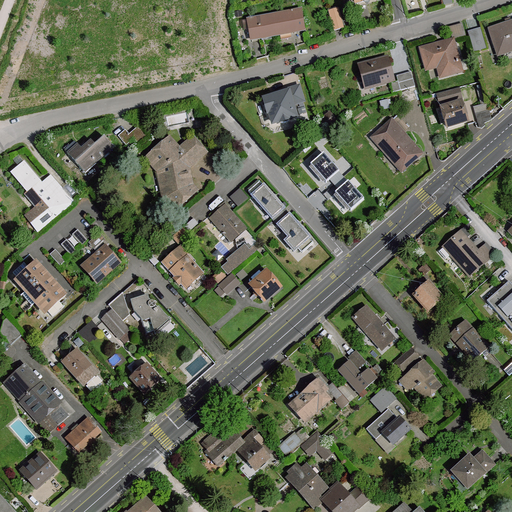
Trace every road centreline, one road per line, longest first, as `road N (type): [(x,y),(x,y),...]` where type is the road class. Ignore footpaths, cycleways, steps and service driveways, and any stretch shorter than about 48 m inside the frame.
road 1 (residential): [(511,444),(356,266)]
road 2 (residential): [(210,86),(218,108),(356,266)]
road 3 (residential): [(86,204),(237,372)]
road 4 (residential): [(0,135),(210,86)]
road 5 (residential): [(210,86),(402,31)]
road 6 (secondary): [(237,372),(356,266)]
road 7 (secondary): [(356,266),(446,186)]
